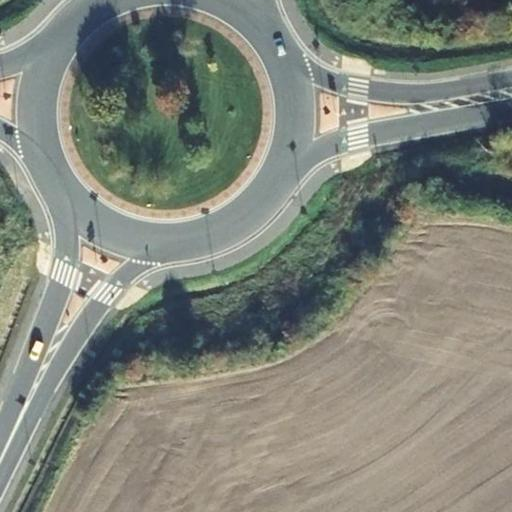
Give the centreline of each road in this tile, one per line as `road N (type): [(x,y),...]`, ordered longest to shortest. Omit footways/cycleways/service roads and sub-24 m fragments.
road 1 (primary): [(0,460),(114,288),(189,242)]
road 2 (primary): [(65,197),(62,280),(0,458)]
road 3 (tertiary): [(280,177),(342,142),(511,110)]
road 4 (tertiary): [(511,78),(384,91),(324,79),(284,60)]
road 5 (primary): [(65,197),(121,237),(189,242)]
road 6 (primary): [(55,43),(36,96),(46,166)]
road 7 (primary): [(280,177),(296,112),(284,60)]
